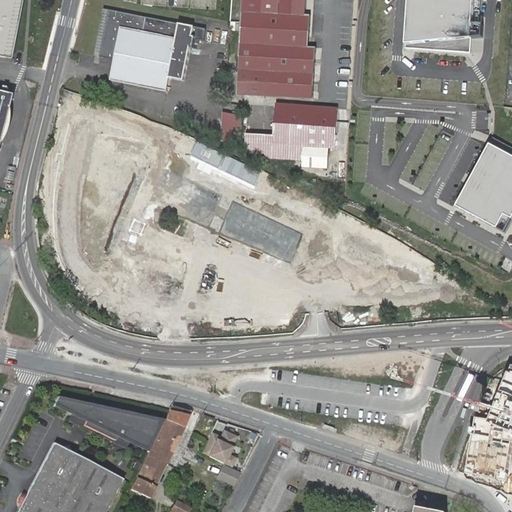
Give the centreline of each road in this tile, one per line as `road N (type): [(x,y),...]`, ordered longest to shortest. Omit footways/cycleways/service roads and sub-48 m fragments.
road 1 (secondary): [(511,333),(170,357),(100,341),(61,316)]
road 2 (residential): [(37,363),(196,398),(275,425)]
road 3 (residential): [(275,425),(474,492),(496,511)]
road 4 (secondary): [(29,182),(73,0)]
road 5 (secondary): [(61,316),(33,279),(22,238),(29,182)]
